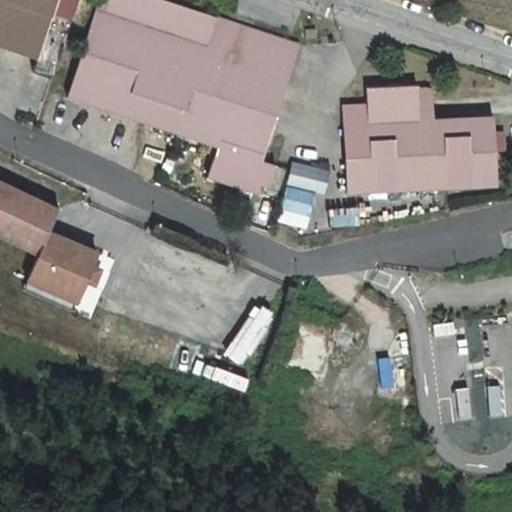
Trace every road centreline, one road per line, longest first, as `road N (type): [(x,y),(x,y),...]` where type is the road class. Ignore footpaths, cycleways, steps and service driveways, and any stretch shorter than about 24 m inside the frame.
road 1 (residential): [(0,156),(293,267),(442,241),(511,212)]
road 2 (residential): [(511,63),(321,0)]
